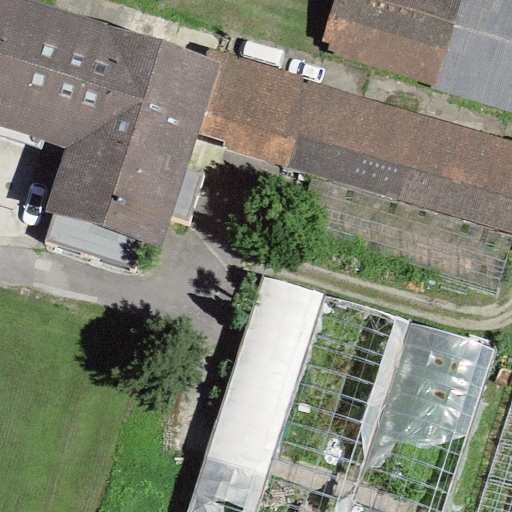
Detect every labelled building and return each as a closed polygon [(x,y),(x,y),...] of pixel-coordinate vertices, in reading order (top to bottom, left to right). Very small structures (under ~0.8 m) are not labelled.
[(0,0),(0,127),(63,147),(43,212),(53,216),(43,242),(127,265),(134,239),(160,247),(195,134),(219,63),(202,58),(27,0),(0,0)] [(511,0),(334,0),(320,46),(511,106),(511,0)] [(302,77),(206,48),(202,58),(219,63),(195,134),(223,143),(220,150),(511,234),(511,144),(300,80),(302,77)] [(257,280),(185,511),(440,511),(490,352),(257,280)] [(511,511),(511,417),(480,511),(511,511)]
